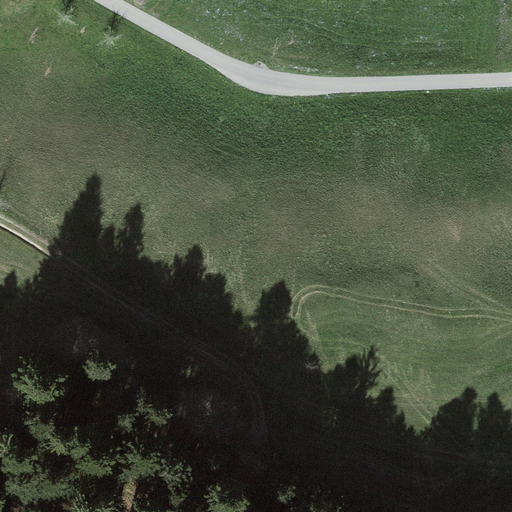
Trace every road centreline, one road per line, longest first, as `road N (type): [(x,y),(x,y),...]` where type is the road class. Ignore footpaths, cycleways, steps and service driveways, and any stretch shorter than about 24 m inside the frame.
road 1 (unclassified): [(108,0),(238,69),(285,81),(511,78)]
road 2 (track): [(0,220),(238,374),(255,395),(254,442)]
road 3 (track): [(0,423),(66,418),(254,442)]
road 4 (track): [(254,442),(426,511)]
